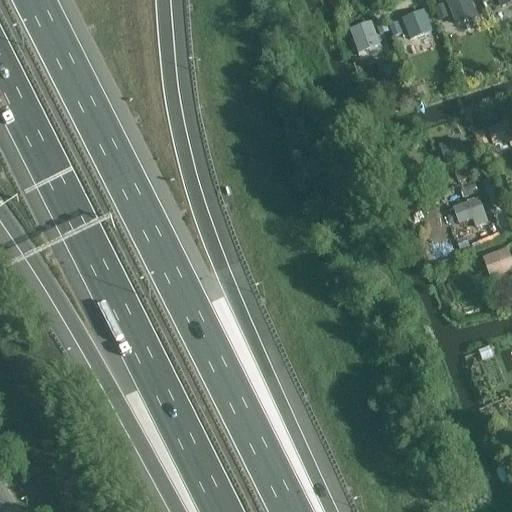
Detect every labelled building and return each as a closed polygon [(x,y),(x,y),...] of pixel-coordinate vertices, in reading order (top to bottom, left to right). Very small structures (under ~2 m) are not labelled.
[(483,27),(472,0),(444,0),(436,3),(449,39),(483,27)] [(426,11),(405,19),(414,40),(435,33),(426,11)] [(388,57),(374,25),(346,37),(361,69),(388,57)] [(511,121),(490,127),(495,150),(511,146),(511,121)] [(464,156),(453,128),(426,139),(437,167),(464,156)] [(461,226),(480,220),(472,201),(454,207),(461,226)] [(511,260),(507,246),(475,258),(484,285),(511,275),(511,260)]
